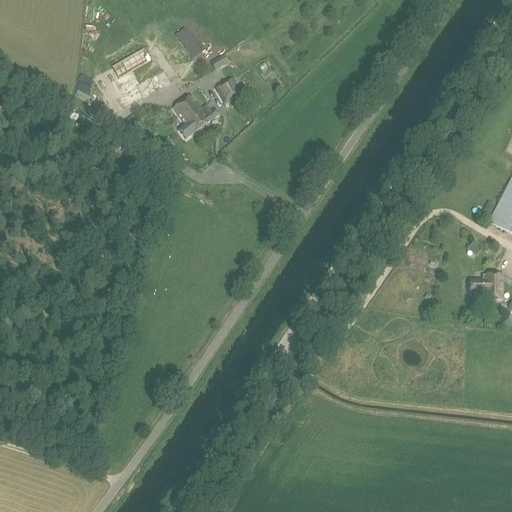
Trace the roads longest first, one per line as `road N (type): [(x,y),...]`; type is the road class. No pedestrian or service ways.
road 1 (unclassified): [(97,511),(444,0)]
road 2 (track): [(169,511),(511,0)]
road 3 (track): [(511,248),(442,211),(429,213),(344,334),(310,347)]
road 4 (track): [(120,481),(0,444)]
